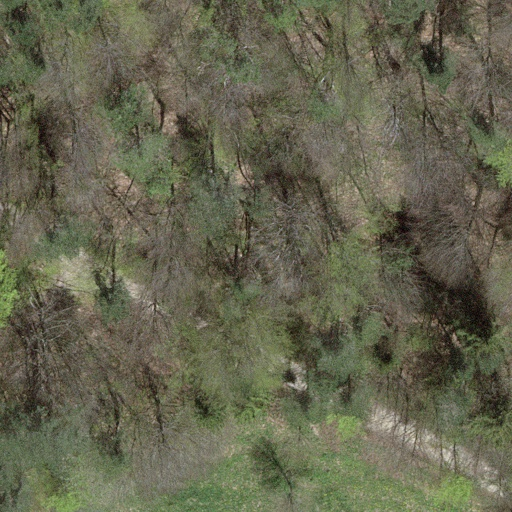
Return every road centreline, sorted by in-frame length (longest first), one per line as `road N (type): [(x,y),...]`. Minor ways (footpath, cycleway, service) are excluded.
road 1 (track): [(107,277),(511,507)]
road 2 (track): [(0,212),(107,277)]
